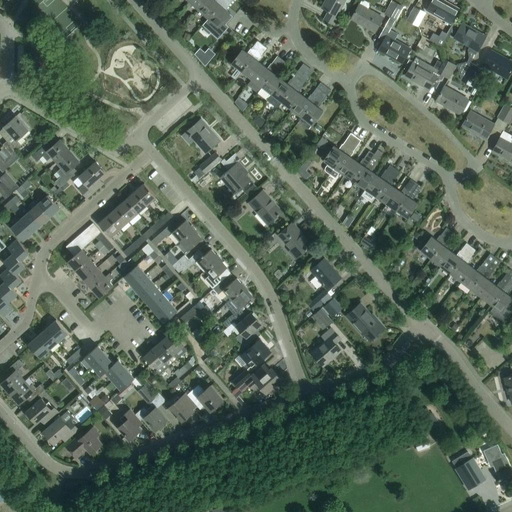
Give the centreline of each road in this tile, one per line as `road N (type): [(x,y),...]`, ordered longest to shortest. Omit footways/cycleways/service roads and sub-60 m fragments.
road 1 (unclassified): [(420,326),(204,77)]
road 2 (residential): [(307,396),(258,275),(151,153)]
road 3 (residential): [(62,473),(85,474),(307,396)]
road 4 (residential): [(447,180),(473,169),(431,116),(375,71),(360,70),(345,84)]
road 5 (residential): [(37,273),(44,247),(151,153)]
road 6 (residential): [(135,134),(108,147),(5,89)]
road 7 (residential): [(447,180),(430,159),(359,116),(345,84)]
road 8 (unclassified): [(511,431),(420,326)]
road 9 (residential): [(307,396),(378,370),(420,326)]
road 10 (residential): [(131,332),(114,313),(93,332),(37,273)]
